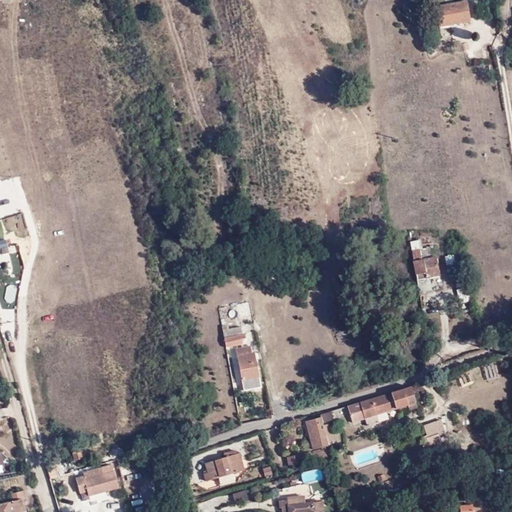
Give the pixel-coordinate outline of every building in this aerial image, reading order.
[(420,0),(422,9),(431,8),(429,0),(420,0)] [(435,7),(439,27),(461,23),(470,22),(466,1),(446,5),(435,7)] [(414,262),(432,258),(430,248),(420,249),(418,240),(410,242),(414,262)] [(417,280),(429,277),(440,275),(436,257),(432,258),(414,262),(413,262),(417,280)] [(431,291),(429,277),(417,280),(419,293),(431,291)] [(223,331),(226,347),(242,344),(241,339),(245,339),(244,334),(242,335),(241,327),(223,331)] [(251,346),(236,349),(244,391),(261,387),(254,352),(252,352),(251,346)] [(410,410),(418,407),(411,387),(348,406),(352,421),(364,417),(367,427),(381,422),(379,414),(408,405),(410,410)] [(321,414),(323,423),(334,420),(332,411),(321,414)] [(313,450),(328,445),(321,417),(305,422),(313,450)] [(442,439),(439,433),(446,431),(441,417),(422,425),(429,444),(442,439)] [(324,426),(329,445),(334,444),(329,424),(324,426)] [(339,431),(331,434),(334,444),(342,442),(339,431)] [(240,454),(204,464),(207,473),(203,474),(205,482),(245,470),(240,454)] [(303,463),(301,454),(288,457),(289,466),(303,463)] [(321,468),(302,472),(304,483),(324,479),(321,468)] [(87,492),(88,497),(119,488),(114,472),(85,480),(84,476),(76,479),(80,494),(87,492)] [(236,503),(249,501),(245,490),(232,494),(236,503)] [(10,502),(0,504),(0,511),(24,511),(25,511),(24,506),(23,506),(22,500),(25,499),(23,491),(8,495),(10,502)] [(288,500),(278,501),(279,508),(282,509),(281,511),(323,511),(323,502),(306,504),(305,497),(288,499),(288,500)]
